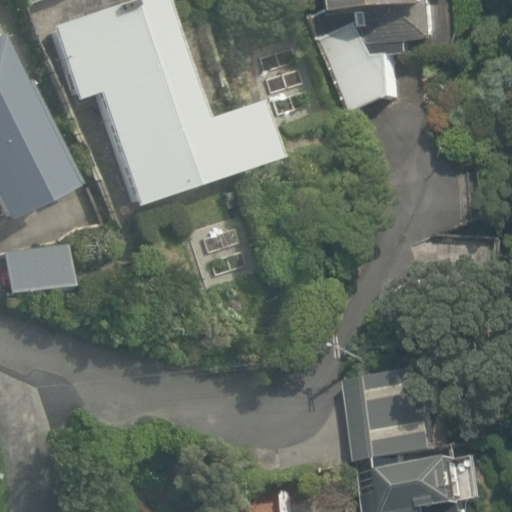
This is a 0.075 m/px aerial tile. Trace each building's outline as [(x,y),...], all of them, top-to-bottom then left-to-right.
[(92,94),(131,208),(263,162),(243,105),(195,122),(152,0),(126,0),(46,28),(72,101),(92,94)] [(330,0),(331,17),(318,18),(351,116),(369,115),(396,101),(393,59),(416,58),(415,43),(442,41),(439,0),(330,0)] [(12,89),(0,65),(0,221),(74,186),(25,83),(12,89)] [(0,253),(0,261),(5,294),(69,287),(63,246),(0,253)] [(473,511),(467,459),(409,468),(408,457),(449,451),(437,369),(355,382),(374,511),(473,511)]
